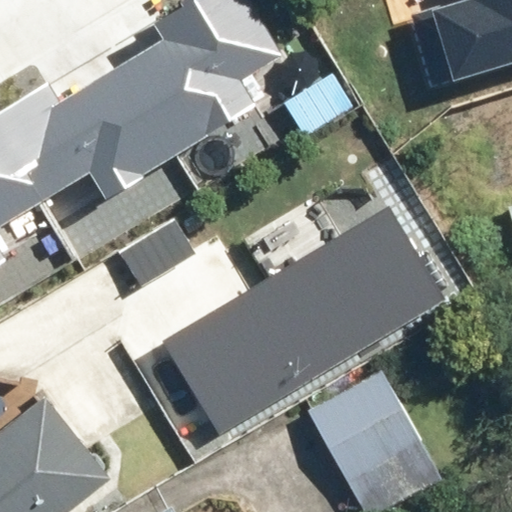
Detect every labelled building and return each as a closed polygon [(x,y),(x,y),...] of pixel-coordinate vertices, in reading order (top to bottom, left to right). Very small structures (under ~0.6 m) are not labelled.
[(168,28),(131,49),(187,142),(267,93),(249,64),(287,41),(262,0),(173,0),(157,10),(168,28)] [(511,0),(474,0),(406,18),(425,90),(511,66),(511,0)] [(57,72),(5,100),(55,185),(96,157),(113,185),(187,142),(131,49),(67,87),(57,72)] [(0,250),(12,243),(0,221),(0,217),(55,185),(5,100),(0,102),(0,250)] [(441,304),(385,207),(162,335),(217,431),(441,304)] [(389,363),(313,406),(373,511),(383,511),(452,473),(389,363)] [(53,396),(0,436),(0,511),(80,511),(119,483),(53,396)] [(185,511),(180,503),(165,511),(185,511)]
